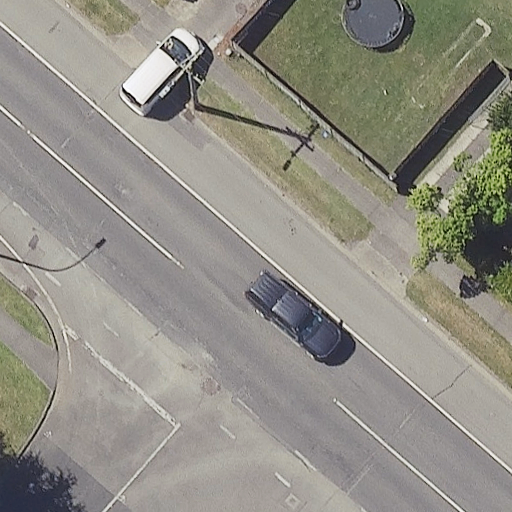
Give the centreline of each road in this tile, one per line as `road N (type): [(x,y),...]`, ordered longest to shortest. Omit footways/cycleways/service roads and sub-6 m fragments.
road 1 (secondary): [(0,100),(258,326)]
road 2 (secondary): [(258,326),(468,511)]
road 3 (residential): [(101,511),(258,326)]
